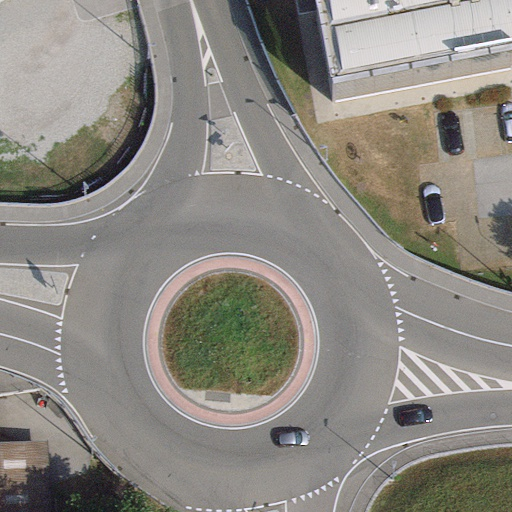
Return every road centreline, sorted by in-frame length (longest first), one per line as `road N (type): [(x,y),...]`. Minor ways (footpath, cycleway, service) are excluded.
road 1 (tertiary): [(298,238),(200,0)]
road 2 (tertiary): [(174,0),(185,123),(162,231)]
road 3 (secondary): [(322,422),(511,406)]
road 4 (secondary): [(511,345),(453,333),(337,281)]
road 5 (secondary): [(156,447),(192,463),(230,467),(302,441)]
road 6 (secondary): [(322,422),(351,357),(337,281)]
road 7 (secondary): [(137,250),(102,312),(106,384)]
road 8 (secondary): [(298,238),(246,216),(217,215),(162,231)]
road 9 (secondary): [(137,250),(0,245)]
